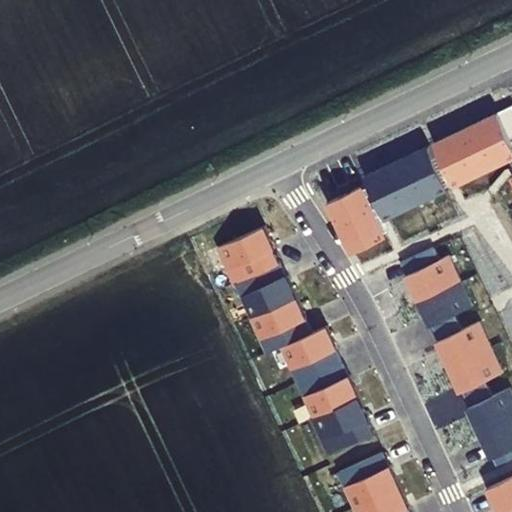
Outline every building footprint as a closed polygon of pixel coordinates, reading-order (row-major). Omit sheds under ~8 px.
[(511,104),(437,140),(443,155),(455,179),(457,182),(511,156),(511,104)] [(367,174),(372,183),(387,216),(451,185),(449,182),(438,157),(431,143),(367,174)] [(443,155),(438,157),(449,182),(455,179),(443,155)] [(372,183),(366,186),(386,229),(392,226),(387,216),(372,183)] [(365,184),(331,200),(355,250),(388,234),(386,229),(366,186),(365,184)] [(265,220),(218,241),(234,277),(238,275),(280,256),(274,243),(275,242),(265,220)] [(403,260),(421,298),(462,279),(451,253),(440,258),(435,246),(403,260)] [(286,269),(280,256),(238,275),(254,310),(297,291),(287,269),(286,269)] [(434,323),(438,331),(478,313),(462,279),(421,298),(432,324),(434,323)] [(307,312),(297,291),(254,310),(270,345),(285,339),(312,327),(305,313),(307,312)] [(439,340),(451,365),(493,346),(478,313),(438,331),(441,339),(439,340)] [(326,320),(312,327),(285,339),(301,375),(342,357),(336,343),(337,343),(326,320)] [(464,390),(467,398),(508,379),(493,346),(451,365),(462,391),(464,390)] [(348,370),(342,357),(301,375),(317,410),(359,391),(349,369),(348,370)] [(470,406),(481,431),(511,417),(511,387),(508,379),(467,398),(471,406),(470,406)] [(368,413),(359,391),(317,410),(315,411),(331,446),(374,427),(367,413),(368,413)] [(511,417),(481,431),(493,457),(495,456),(499,465),(511,458),(511,417)] [(382,446),(340,466),(356,501),(399,481),(389,460),(382,446)] [(501,511),(503,511),(511,506),(511,475),(489,486),(501,511)] [(409,503),(399,481),(356,501),(360,511),(411,511),(408,504),(409,503)]
